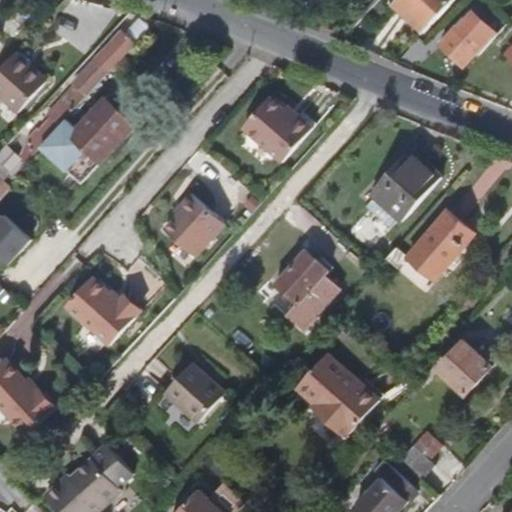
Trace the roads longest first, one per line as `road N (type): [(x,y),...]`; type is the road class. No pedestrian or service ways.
road 1 (residential): [(390,80),(114,383)]
road 2 (residential): [(151,0),(390,80)]
road 3 (residential): [(390,80),(511,128)]
